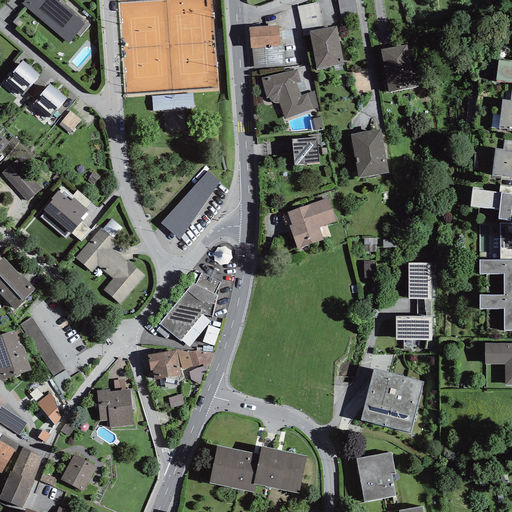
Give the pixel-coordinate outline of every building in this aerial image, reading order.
[(84,24),(53,0),(32,0),(25,10),(69,43),(84,24)] [(342,21),(358,20),(357,1),(340,3),(342,21)] [(303,26),(324,21),(320,5),(299,10),(303,26)] [(279,27),(249,29),(250,47),(280,46),(279,27)] [(341,32),(310,37),(315,73),(347,68),(341,32)] [(409,48),(378,54),(386,96),(416,90),(409,48)] [(511,62),(498,60),(495,81),(511,83),(511,62)] [(43,80),(23,64),(3,88),(23,104),(43,80)] [(299,70),(264,81),(279,124),(313,113),(299,70)] [(69,103),(51,88),(29,112),(47,128),(69,103)] [(511,104),(503,104),(500,130),(511,132),(511,104)] [(72,114),(60,128),(72,137),(83,123),(72,114)] [(323,121),(315,122),(317,133),(324,132),(323,121)] [(0,155),(10,145),(0,135),(0,155)] [(382,135),(352,139),(359,181),(388,177),(382,135)] [(317,137),(291,140),(294,166),(320,163),(317,137)] [(511,154),(494,152),(491,179),(511,181),(511,154)] [(29,204),(41,192),(15,165),(2,177),(29,204)] [(220,182),(208,171),(161,224),(180,240),(220,182)] [(511,216),(511,196),(475,192),(471,218),(511,223),(511,216)] [(89,217),(60,194),(40,221),(69,243),(89,217)] [(329,201),(287,215),(299,252),(325,243),(321,231),(337,226),(329,201)] [(511,228),(481,229),(481,255),(511,255),(511,228)] [(118,242),(102,229),(73,265),(91,280),(101,268),(114,279),(106,289),(123,303),(143,278),(110,251),(118,242)] [(232,266),(229,251),(217,253),(219,268),(232,266)] [(0,263),(0,294),(15,312),(38,293),(5,260),(0,263)] [(511,261),(481,262),(481,279),(506,279),(506,299),(480,299),(480,313),(507,313),(507,333),(511,332),(511,261)] [(433,264),(409,264),(409,306),(434,306),(433,264)] [(195,286),(160,326),(181,342),(204,315),(215,319),(218,296),(223,284),(202,275),(195,286)] [(37,320),(25,326),(52,380),(64,374),(37,320)] [(436,321),(396,322),(396,344),(436,343),(436,321)] [(17,333),(0,338),(0,369),(6,386),(33,377),(17,333)] [(511,344),(485,346),(486,368),(505,367),(506,386),(511,385),(511,344)] [(178,351),(150,358),(154,380),(184,376),(178,351)] [(423,382),(374,369),(361,420),(410,433),(423,382)] [(134,394),(101,394),(102,426),(135,425),(134,394)] [(173,411),(186,407),(183,398),(170,401),(173,411)] [(48,445),(53,437),(44,432),(40,440),(48,445)] [(18,450),(0,442),(0,471),(7,474),(18,450)] [(258,455),(220,448),(211,486),(256,495),(258,487),(301,495),(309,456),(260,446),(258,455)] [(39,462),(19,453),(0,496),(20,506),(39,462)] [(100,466),(75,455),(62,483),(87,495),(100,466)] [(392,455),(357,460),(363,504),(398,499),(392,455)]
